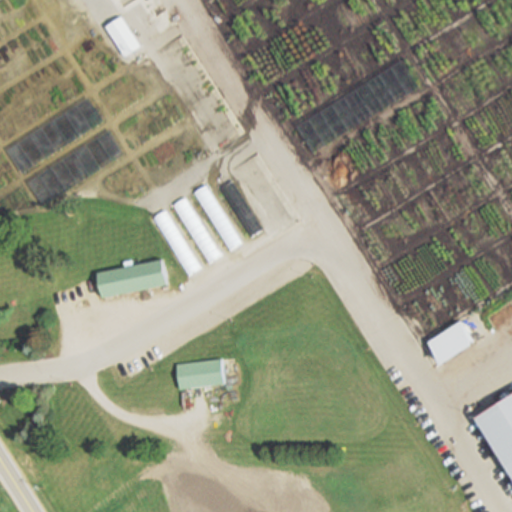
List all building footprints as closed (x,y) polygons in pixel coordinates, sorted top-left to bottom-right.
[(123,15),(143,44),(127,55),(108,26),(123,15)] [(232,180),(262,229),(252,236),(222,187),(232,180)] [(207,184),(242,242),(230,250),(195,191),(207,184)] [(185,195),(222,255),(210,263),(173,203),(185,195)] [(165,210),(200,267),(190,273),(155,217),(165,210)] [(163,258),(169,282),(106,298),(99,274),(163,258)] [(0,278),(16,275),(21,300),(0,303),(0,278)] [(462,321),(476,343),(445,362),(431,340),(462,321)] [(222,357),(226,383),(182,389),(179,364),(222,357)] [(511,395),(511,470),(479,417),(511,395)]
